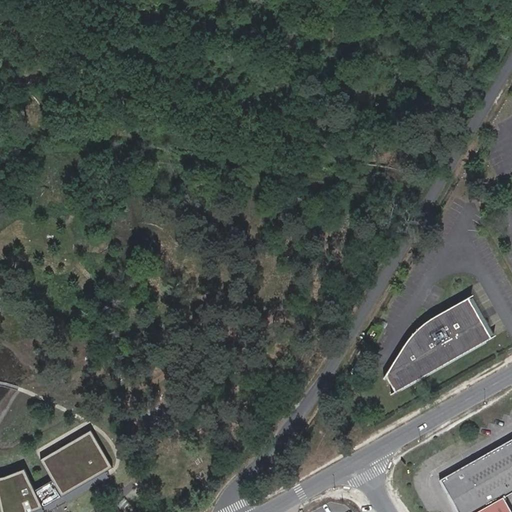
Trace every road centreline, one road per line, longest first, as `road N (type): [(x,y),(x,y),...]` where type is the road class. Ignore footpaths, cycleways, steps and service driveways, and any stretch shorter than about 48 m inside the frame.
road 1 (unclassified): [(511,64),(235,511)]
road 2 (unknown): [(511,315),(475,262),(453,261),(423,295),(388,367)]
road 3 (tertiary): [(511,376),(363,460)]
road 4 (unknown): [(449,511),(439,473),(511,427)]
